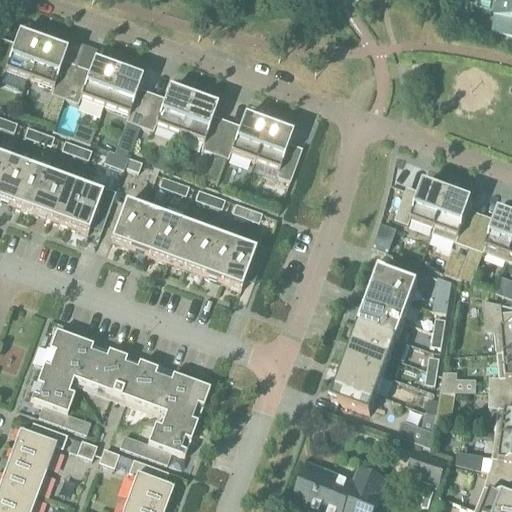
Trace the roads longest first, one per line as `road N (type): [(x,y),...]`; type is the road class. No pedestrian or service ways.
road 1 (residential): [(357,122),(28,0)]
road 2 (residential): [(280,367),(10,268)]
road 3 (residential): [(280,367),(357,122)]
road 4 (residential): [(511,174),(357,122)]
road 5 (residential): [(227,511),(280,367)]
